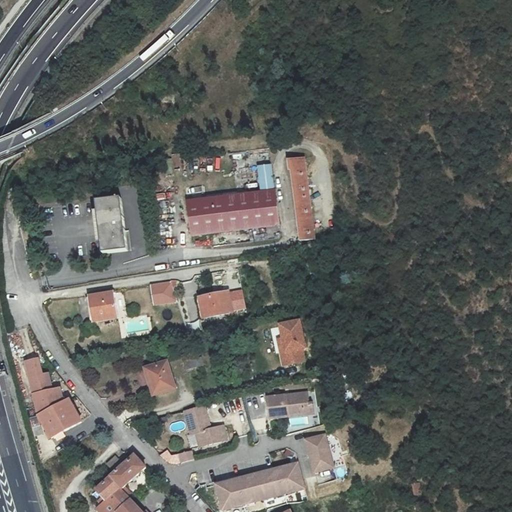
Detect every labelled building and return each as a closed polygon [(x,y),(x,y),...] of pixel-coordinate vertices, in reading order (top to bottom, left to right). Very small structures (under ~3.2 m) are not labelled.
[(304,161),(289,163),(300,244),(314,242),(304,161)] [(262,190),(275,189),(272,163),(258,164),(262,190)] [(281,237),(275,189),(262,190),(187,199),(191,232),(250,226),(251,240),(281,237)] [(96,203),(104,255),(129,251),(122,201),(96,203)] [(315,273),(312,262),(305,264),(309,275),(315,273)] [(149,285),(153,307),(176,302),(172,281),(149,285)] [(203,296),(207,316),(235,311),(231,290),(203,296)] [(116,293),(94,297),(98,322),(120,318),(116,293)] [(285,365),(306,360),(303,347),(307,347),(301,320),(282,324),(287,350),(282,351),(285,365)] [(207,366),(205,356),(188,359),(191,369),(207,366)] [(42,360),(30,363),(42,417),(54,439),(84,422),(72,401),(66,404),(63,390),(55,392),(51,374),(45,376),(42,360)] [(172,362),(152,367),(158,394),(178,389),(172,362)] [(309,390),(269,396),(272,417),(290,414),(290,412),(307,409),(306,402),(315,401),(314,399),(311,399),(309,390)] [(315,401),(306,402),(307,409),(290,412),(290,414),(307,412),(316,411),(315,401)] [(206,403),(186,409),(193,433),(197,432),(201,445),(223,439),(229,438),(228,432),(225,423),(213,427),(206,403)] [(305,441),(315,475),(337,469),(327,435),(305,441)] [(195,450),(181,454),(183,462),(197,458),(195,450)] [(143,511),(123,489),(124,487),(126,489),(149,468),(138,456),(128,465),(120,457),(111,464),(120,473),(102,489),(108,496),(112,501),(107,506),(104,509),(106,511),(143,511)] [(236,479),(218,484),(225,509),(307,487),(300,462),(283,466),(286,479),(280,480),(277,468),(242,477),(245,490),(239,491),(236,479)] [(415,481),(408,483),(411,495),(418,494),(415,481)] [(103,501),(107,506),(112,501),(108,496),(103,501)]
